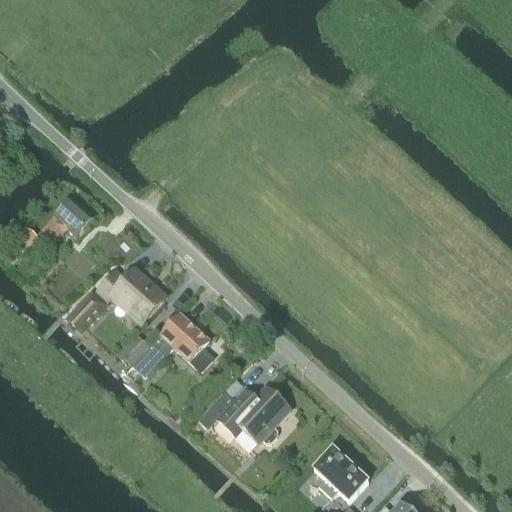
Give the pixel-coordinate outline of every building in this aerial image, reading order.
[(93,222),(70,201),(39,236),(51,247),(65,232),(76,241),(93,222)] [(13,248),(2,259),(13,269),(23,258),(24,258),(38,241),(27,232),(13,248)] [(164,303),(134,275),(126,284),(116,274),(98,294),(108,303),(114,297),(144,325),(164,303)] [(67,323),(81,335),(106,307),(92,295),(67,323)] [(173,323),(132,370),(145,381),(172,350),(200,375),(212,362),(202,353),(208,345),(186,326),(182,331),(173,323)] [(208,434),(217,424),(236,442),(243,435),(258,449),(262,444),(266,448),(271,448),(277,441),(277,436),(273,433),(290,414),(266,392),(255,404),(245,394),(235,405),(225,397),(199,426),(208,434)] [(195,396),(184,409),(193,417),(204,404),(195,396)] [(332,453),(313,474),(325,484),(319,491),(331,502),(337,496),(348,506),(367,486),(332,453)]
